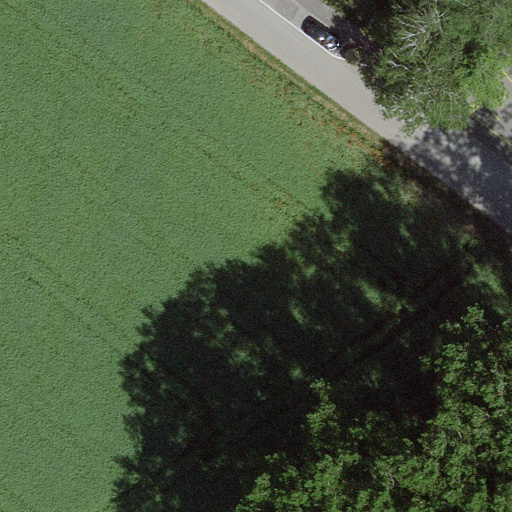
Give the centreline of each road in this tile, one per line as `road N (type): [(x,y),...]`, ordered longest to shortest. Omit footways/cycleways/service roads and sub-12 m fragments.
road 1 (residential): [(511,219),(236,0)]
road 2 (track): [(511,425),(378,511)]
